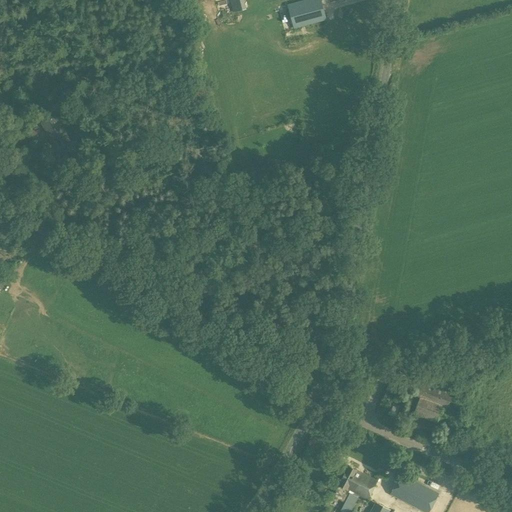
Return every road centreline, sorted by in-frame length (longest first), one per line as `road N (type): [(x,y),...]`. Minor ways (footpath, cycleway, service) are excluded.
road 1 (unclassified): [(314,394),(325,374),(393,0)]
road 2 (unclassified): [(314,394),(0,204)]
road 3 (unclassified): [(382,430),(395,370),(511,335)]
road 4 (unclassified): [(511,490),(382,430)]
road 5 (unclassified): [(246,511),(314,394)]
